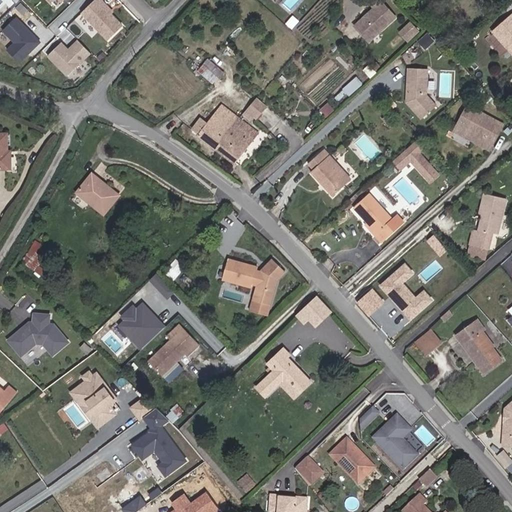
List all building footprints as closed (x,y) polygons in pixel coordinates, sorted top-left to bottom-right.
[(103,3),(99,0),(94,0),(81,13),(107,41),(122,27),(101,5),(103,3)] [(371,40),(390,21),(376,6),(356,25),(371,40)] [(511,54),(511,15),(491,34),(511,55),(511,54)] [(40,42),(16,17),(3,30),(15,42),(8,50),(20,62),(40,42)] [(45,42),(53,35),(38,19),(30,27),(45,42)] [(400,31),(409,41),(421,30),(412,20),(400,31)] [(61,43),(47,56),(67,76),(90,54),(77,41),(71,47),(72,48),(69,52),(61,43)] [(201,70),(217,83),(226,71),(211,59),(201,70)] [(439,106),(429,96),(430,69),(411,69),(410,103),(425,119),(439,106)] [(358,76),(344,88),(350,95),(363,83),(358,76)] [(271,107),(260,98),(251,109),(262,117),(271,107)] [(261,131),(225,104),(202,134),(238,161),(261,131)] [(493,148),(504,128),(470,108),(465,117),(471,121),(465,132),(493,148)] [(465,132),(471,121),(465,117),(458,128),(465,132)] [(0,166),(14,166),(14,155),(8,155),(8,149),(7,131),(0,131),(0,166)] [(442,174),(423,153),(427,149),(420,141),(397,161),(404,169),(414,160),(433,182),(442,174)] [(314,172),(326,186),(329,183),(333,188),(330,190),(336,196),(354,179),(328,150),(312,165),(317,170),(314,172)] [(98,200),(111,209),(122,194),(95,175),(80,194),(94,204),(98,200)] [(366,227),(374,236),(380,243),(406,221),(400,215),(395,219),(374,195),(356,211),(369,225),(366,227)] [(483,215),(485,215),(488,216),(486,221),(484,221),(482,233),(477,232),(473,246),(491,250),(494,233),(501,234),(509,201),(488,196),(483,215)] [(98,200),(94,204),(107,214),(111,209),(98,200)] [(437,233),(429,240),(442,256),(450,249),(437,233)] [(24,261),(36,268),(49,245),(37,238),(24,261)] [(425,269),(440,256),(425,239),(404,257),(417,272),(423,267),(425,269)] [(489,260),(491,250),(473,246),(471,257),(489,260)] [(223,272),(233,274),(231,283),(254,289),(249,310),(269,315),(278,279),(284,271),(272,259),(259,269),(236,259),(236,262),(226,260),(223,272)] [(415,274),(405,263),(379,285),(410,321),(433,301),(423,290),(416,295),(405,283),(415,274)] [(173,290),(156,272),(150,278),(167,296),(173,290)] [(384,302),(372,289),(356,304),(367,316),(384,302)] [(333,311),(316,295),(296,316),(313,332),(333,311)] [(145,305),(142,302),(133,310),(130,306),(119,316),(122,320),(119,323),(140,347),(150,339),(151,338),(164,326),(147,307),(145,309),(143,306),(145,305)] [(448,322),(457,315),(453,310),(445,318),(448,322)] [(18,331),(7,342),(20,356),(34,343),(41,344),(51,354),(66,341),(51,325),(47,325),(45,324),(46,315),(31,315),(30,327),(27,327),(22,332),(18,331)] [(486,331),(478,322),(457,338),(471,355),(473,353),(481,363),(479,364),(487,375),(504,361),(495,350),(496,348),(484,333),(486,331)] [(428,355),(444,341),(433,327),(416,341),(428,355)] [(181,359),(192,349),(174,329),(163,338),(166,342),(142,363),(155,377),(179,357),(181,359)] [(286,378),(300,393),(314,380),(285,347),(270,361),(277,369),(259,386),(267,396),(286,378)] [(91,375),(88,371),(84,375),(86,379),(72,391),(99,425),(116,411),(109,403),(115,398),(105,386),(107,384),(96,371),(91,375)] [(0,414),(1,415),(22,391),(13,384),(7,390),(0,384),(0,414)] [(141,416),(156,405),(145,394),(132,404),(141,416)] [(158,462),(165,471),(184,457),(159,422),(167,415),(156,405),(144,414),(152,426),(132,441),(142,455),(154,446),(163,458),(158,462)] [(365,430),(383,413),(377,407),(364,419),(365,430)] [(421,455),(406,438),(413,432),(415,430),(401,415),(377,437),(406,468),(421,455)] [(428,448),(413,432),(406,438),(421,455),(428,448)] [(365,453),(351,438),(334,455),(359,481),(374,467),(363,455),(365,453)] [(511,466),(511,460),(506,453),(500,458),(509,469),(511,466)] [(325,473),(310,457),(298,467),(313,484),(325,473)] [(435,470),(424,480),(431,486),(441,477),(435,470)] [(183,503),(169,511),(214,511),(217,510),(205,492),(185,506),(183,503)] [(448,511),(434,511),(428,506),(431,503),(423,494),(404,511),(448,511),(449,511),(448,511)] [(307,511),(308,498),(271,496),(269,511),(307,511)]
